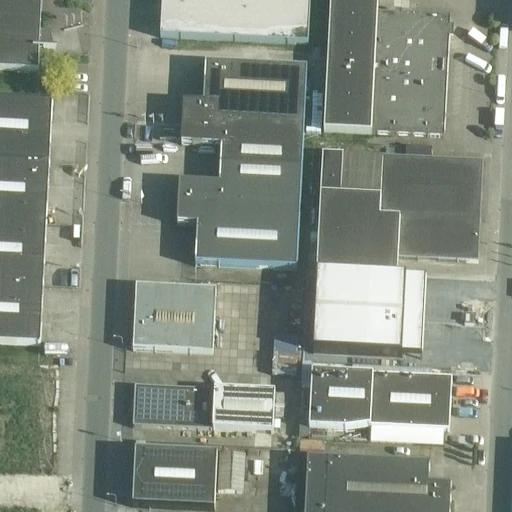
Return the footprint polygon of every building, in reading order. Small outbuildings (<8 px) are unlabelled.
[(0,0),(0,71),(37,74),(38,65),(40,0),(0,0)] [(309,0),(161,0),(159,40),(307,47),(309,0)] [(449,19),(376,15),(377,0),(329,0),(323,134),(370,137),(370,136),(443,140),(449,19)] [(181,126),(303,132),(306,72),(204,66),(202,106),(182,105),(181,126)] [(0,164),(49,167),(52,105),(0,102),(0,164)] [(301,172),(303,132),(181,126),(180,147),(220,149),(219,168),(301,172)] [(320,196),(316,277),(381,280),(396,281),(396,277),(397,261),(465,264),(469,261),(473,256),(478,253),(479,225),(480,202),(481,189),(482,164),(381,159),(321,156),(319,196),(320,196)] [(0,225),(46,227),(49,167),(0,164),(0,225)] [(299,212),(301,172),(219,168),(218,187),(178,185),(177,206),(299,212)] [(299,212),(177,206),(176,227),(196,228),(194,268),(296,273),(299,212)] [(0,225),(0,285),(43,288),(46,227),(0,225)] [(404,323),(406,282),(315,278),(314,318),(404,323)] [(43,288),(0,285),(0,346),(39,348),(43,288)] [(215,293),(135,289),(132,353),(212,357),(215,293)] [(474,328),(474,318),(464,317),(464,327),(474,328)] [(312,357),(402,361),(404,323),(314,318),(312,357)] [(451,383),(371,379),(311,377),(309,432),(345,434),(369,431),(448,435),(451,383)] [(212,433),(214,393),(134,390),(132,429),(212,433)] [(214,393),(212,433),(272,436),(274,396),(214,393)] [(213,511),(217,458),(135,454),(132,510),(178,511),(213,511)] [(219,458),(217,495),(242,496),(244,459),(219,458)] [(449,511),(450,488),(428,487),(429,468),(327,463),(307,463),(304,511),(449,511)]
